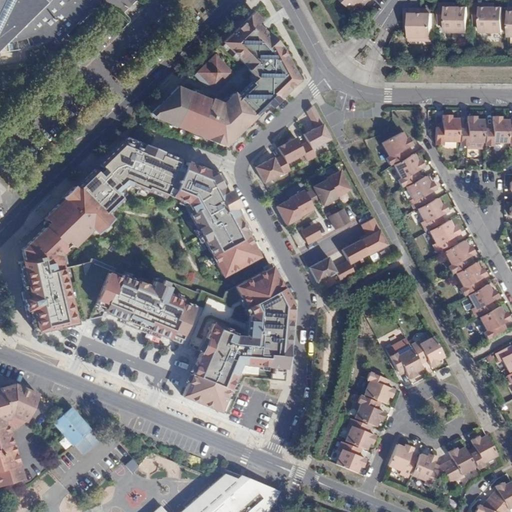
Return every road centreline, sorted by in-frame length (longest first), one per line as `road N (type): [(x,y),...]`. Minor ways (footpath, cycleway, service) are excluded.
road 1 (residential): [(330,72),(240,161),(304,301),(298,386),(268,462)]
road 2 (tertiary): [(0,232),(236,0)]
road 3 (residential): [(0,352),(268,462)]
road 4 (residential): [(511,290),(425,141)]
road 5 (residential): [(393,426),(403,399),(443,382),(460,397),(458,422),(438,436),(418,435)]
road 6 (residential): [(359,90),(511,96)]
